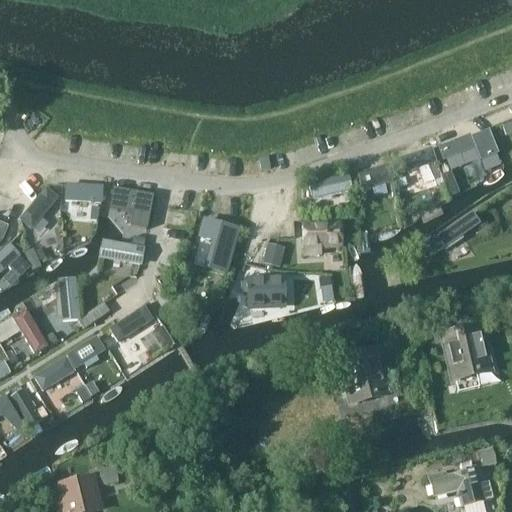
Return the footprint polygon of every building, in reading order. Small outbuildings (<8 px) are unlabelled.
[(441,163),(474,150),(469,136),(436,149),(441,163)] [(400,163),(405,179),(438,168),(433,152),(400,163)] [(443,184),(437,170),(429,173),(435,187),(443,184)] [(311,190),(317,207),(356,195),(350,177),(311,190)] [(405,187),(403,180),(395,183),(396,190),(405,187)] [(379,186),(362,192),(367,204),(384,198),(379,186)] [(101,192),(67,190),(66,207),(100,209),(101,192)] [(112,191),(109,210),(132,215),(130,227),(145,230),(145,231),(146,231),(153,197),(112,190),(112,191)] [(19,226),(32,235),(56,202),(43,192),(19,226)] [(479,229),(468,214),(422,248),(433,263),(479,229)] [(224,275),(237,231),(204,222),(199,239),(213,242),(206,269),(224,275)] [(321,257),(320,250),(342,249),(341,224),(302,226),(304,257),(321,257)] [(31,272),(16,247),(6,253),(16,270),(7,275),(14,287),(33,276),(30,272),(31,272)] [(264,247),(260,267),(274,269),(278,250),(264,247)] [(144,270),(146,252),(100,249),(99,267),(144,270)] [(41,269),(32,251),(23,255),(32,273),(41,269)] [(282,308),(282,307),(286,307),(285,294),(281,294),(281,280),(248,282),(240,283),(240,295),(248,294),(249,310),(282,308)] [(59,285),(61,327),(78,326),(75,284),(59,285)] [(157,321),(148,307),(108,334),(117,347),(157,321)] [(13,320),(33,356),(46,348),(25,313),(13,320)] [(490,372),(483,341),(481,330),(444,338),(454,380),(490,372)] [(77,375),(106,356),(96,341),(67,360),(77,375)] [(388,396),(381,365),(378,354),(342,362),(352,404),(388,396)] [(42,393),(73,374),(65,361),(34,380),(42,393)] [(0,367),(0,379),(12,372),(7,363),(0,367)] [(3,403),(11,415),(37,399),(29,386),(3,403)] [(0,421),(11,415),(3,403),(0,404),(0,421)] [(496,468),(492,453),(480,456),(485,472),(496,468)] [(462,509),(485,504),(477,471),(446,478),(445,475),(429,479),(434,499),(458,493),(462,509)] [(65,511),(97,511),(99,511),(91,480),(60,488),(65,511)]
